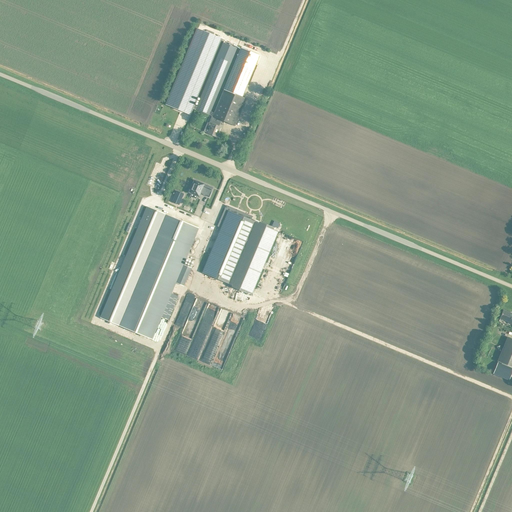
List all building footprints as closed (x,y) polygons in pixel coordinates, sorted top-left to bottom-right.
[(220,38),(198,29),(166,105),(189,114),(192,108),(193,105),(220,38)] [(236,48),(223,42),(197,106),(193,105),(192,108),(209,115),(213,116),(214,113),(210,111),(236,48)] [(224,89),(242,97),(259,56),(241,48),(224,89)] [(212,117),(216,118),(221,120),(235,126),(246,99),(242,97),(224,89),(214,113),(213,116),(212,117)] [(216,118),(214,124),(213,124),(214,123),(212,122),(207,133),(216,137),(220,127),(218,126),(221,120),(216,118)] [(188,190),(189,190),(188,192),(198,196),(200,192),(204,193),(203,195),(208,197),(211,189),(202,186),(203,184),(194,180),(193,182),(192,181),(188,190)] [(202,273),(231,285),(257,222),(228,210),(202,273)] [(151,339),(175,282),(183,286),(190,268),(182,264),(198,228),(166,215),(119,325),(151,339)] [(257,222),(231,285),(251,293),(262,267),(265,268),(267,263),(264,262),(277,231),(257,222)] [(511,324),(511,313),(503,310),(500,318),(508,322),(508,323),(511,324)] [(511,367),(511,339),(507,338),(497,361),(511,367)] [(509,380),(511,371),(511,368),(498,362),(493,373),(509,380)]
